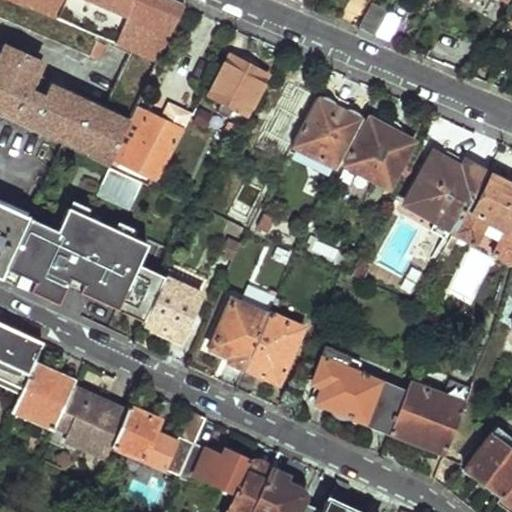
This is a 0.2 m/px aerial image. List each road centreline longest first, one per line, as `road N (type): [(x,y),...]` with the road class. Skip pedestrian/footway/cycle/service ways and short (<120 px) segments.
road 1 (residential): [(449,511),(0,299)]
road 2 (residential): [(241,0),(511,115)]
road 3 (unknown): [(74,333),(132,208)]
